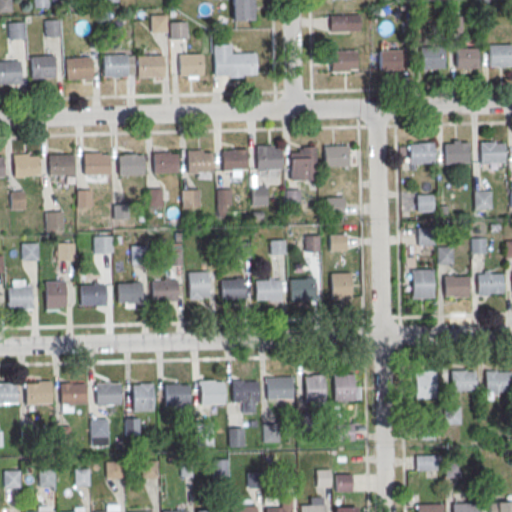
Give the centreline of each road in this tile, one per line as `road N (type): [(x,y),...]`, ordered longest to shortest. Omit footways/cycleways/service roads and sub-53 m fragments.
road 1 (residential): [(511,104),(0,120)]
road 2 (residential): [(511,332),(0,346)]
road 3 (residential): [(376,108),(387,511)]
